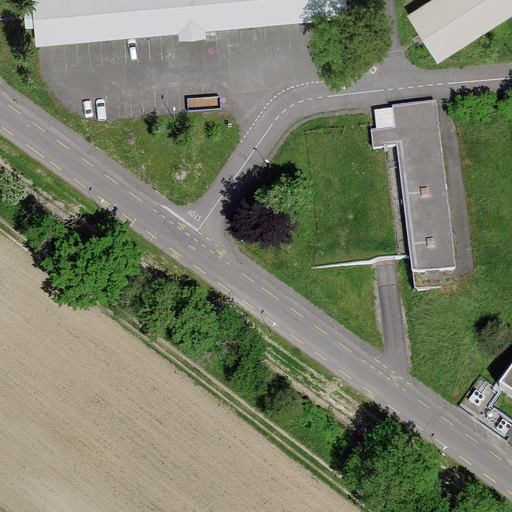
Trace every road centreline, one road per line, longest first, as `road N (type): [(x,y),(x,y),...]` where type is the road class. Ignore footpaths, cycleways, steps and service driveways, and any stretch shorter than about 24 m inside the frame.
road 1 (unclassified): [(0,110),(511,479)]
road 2 (track): [(0,222),(375,511)]
